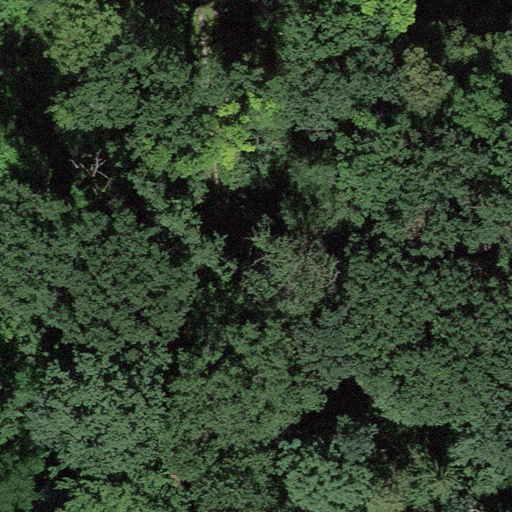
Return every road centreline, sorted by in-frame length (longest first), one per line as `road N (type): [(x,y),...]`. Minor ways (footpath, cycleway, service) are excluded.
road 1 (track): [(199,0),(212,152),(255,347)]
road 2 (track): [(255,347),(302,511)]
